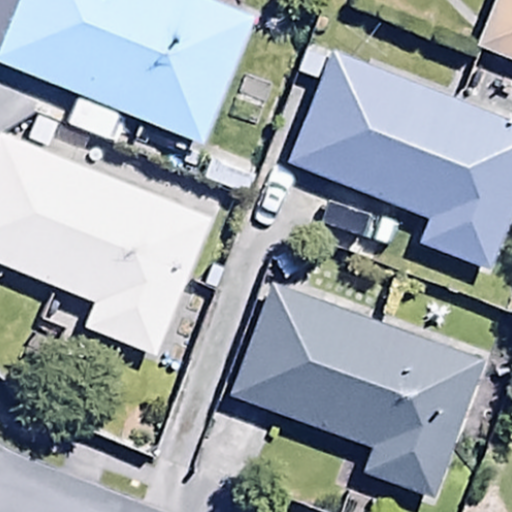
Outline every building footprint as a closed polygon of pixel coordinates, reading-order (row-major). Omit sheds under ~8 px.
[(192,0),(191,2),(186,0),(0,0),(0,76),(202,160),(257,28),(226,16),(232,0),(192,0)] [(511,0),(499,0),(473,57),(511,74),(511,0)] [(511,235),(511,127),(332,60),(288,176),(429,230),(419,255),(494,283),(511,235)] [(0,139),(0,275),(92,315),(82,338),(155,370),(215,232),(0,139)] [(436,511),(486,363),(271,292),(229,415),(368,461),(359,487),(434,511),(436,511)]
